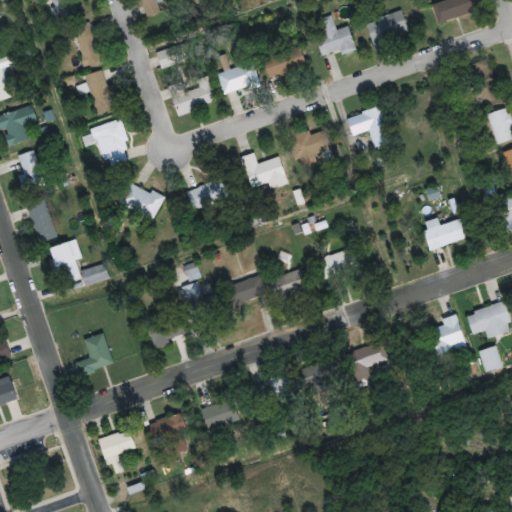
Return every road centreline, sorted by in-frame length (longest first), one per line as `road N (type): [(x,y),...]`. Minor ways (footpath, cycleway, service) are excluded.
road 1 (residential): [(0,437),(511,255)]
road 2 (residential): [(174,143),(511,24)]
road 3 (tertiary): [(108,511),(0,205)]
road 4 (residential): [(174,143),(124,0)]
